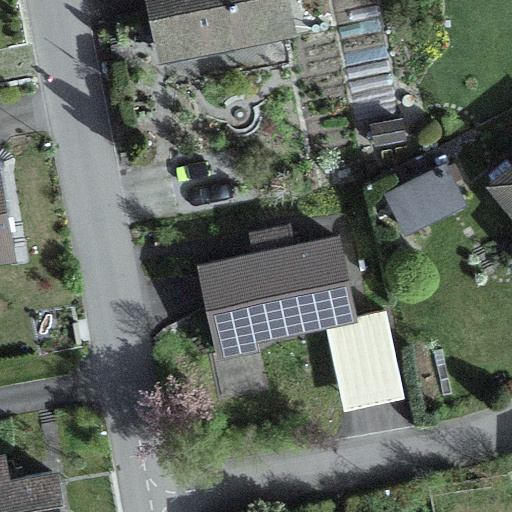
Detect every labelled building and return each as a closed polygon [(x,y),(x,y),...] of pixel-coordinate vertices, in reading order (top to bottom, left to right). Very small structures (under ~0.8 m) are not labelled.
[(286,21),(281,0),(156,0),(160,14),(189,8),(195,40),(286,21)] [(377,142),(404,136),(400,118),(373,124),(377,142)] [(408,229),(464,202),(446,163),(400,187),(408,205),(399,209),(408,229)] [(511,165),(494,180),(511,202),(511,165)] [(0,251),(9,250),(0,196),(0,251)] [(294,245),(288,226),(257,233),(259,252),(201,264),(219,351),(255,344),(253,334),(354,313),(338,236),(294,245)] [(4,480),(0,458),(0,511),(59,511),(52,471),(4,480)]
